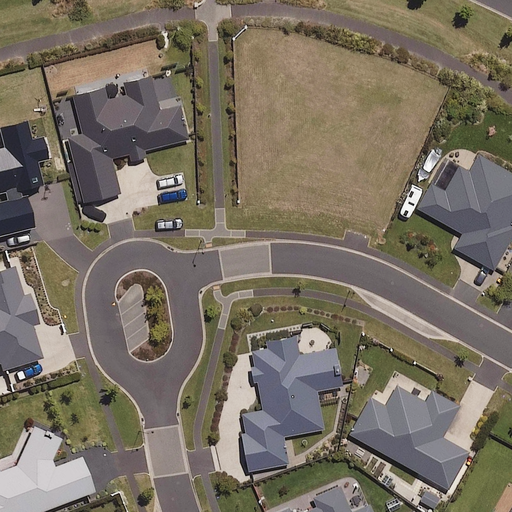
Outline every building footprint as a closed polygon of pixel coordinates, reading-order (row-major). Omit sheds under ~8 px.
[(112,155),(126,152),(127,159),(148,155),(146,148),(188,139),(180,103),(159,108),(152,74),(124,80),(127,94),(107,98),(104,86),(55,97),(62,131),(67,129),(83,200),(120,192),(112,155)] [(28,140),(23,121),(0,127),(0,144),(1,148),(0,148),(0,190),(16,187),(17,191),(40,185),(34,161),(47,158),(41,137),(28,140)] [(511,171),(478,153),(469,170),(445,156),(417,207),(462,231),(454,246),(494,268),(511,235),(511,171)] [(0,234),(32,227),(25,197),(0,202),(0,234)] [(21,295),(13,266),(0,269),(0,363),(2,369),(40,358),(30,325),(36,323),(27,293),(21,295)] [(254,385),(258,384),(262,408),(239,412),(248,468),(288,462),(284,434),(323,427),(317,388),(342,384),(335,346),(298,352),(295,334),(267,339),(268,346),(252,349),(255,364),(250,365),(254,385)] [(425,400),(397,384),(385,404),(372,396),(351,433),(448,487),(468,451),(442,436),(459,405),(431,389),(425,400)] [(59,439),(32,426),(13,467),(0,471),(0,511),(35,511),(92,492),(79,457),(52,467),(49,459),(59,439)] [(351,511),(339,483),(312,495),(317,506),(300,511),(290,511),(288,506),(273,511),(372,511),(369,503),(351,511)]
